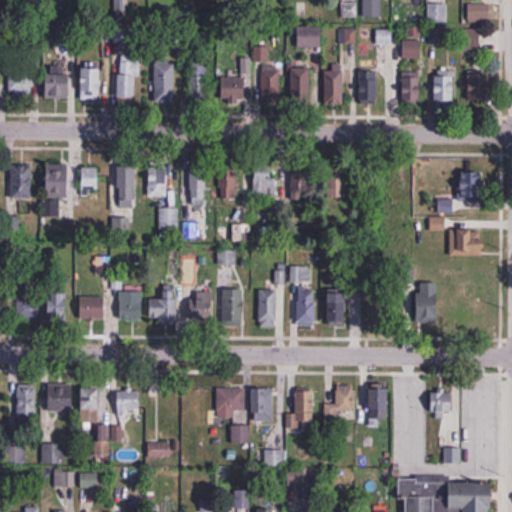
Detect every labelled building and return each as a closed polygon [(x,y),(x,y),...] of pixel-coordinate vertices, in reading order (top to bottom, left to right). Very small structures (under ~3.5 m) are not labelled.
[(381,1),(362,1),(362,17),(381,17),(381,1)] [(357,17),(357,4),(343,4),(343,17),(357,17)] [(469,22),(490,22),(490,4),(469,4),(469,22)] [(299,42),(321,42),(321,26),(299,26),(299,42)] [(354,42),(354,28),(342,28),(342,42),(354,42)] [(392,59),(403,59),(403,44),(392,44),(392,30),(378,30),(378,45),(392,45),(392,59)] [(138,61),(118,61),(118,100),(138,100),(138,61)] [(154,102),(175,102),(175,61),(154,61),(154,102)] [(207,101),(207,63),(190,63),(190,101),(207,101)] [(344,105),(344,65),(326,65),(326,105),(344,105)] [(71,67),(47,67),(47,99),(71,99),(71,67)] [(101,100),(101,67),(82,67),(82,100),(101,100)] [(311,67),(292,67),(292,102),(311,102),(311,67)] [(280,69),(263,69),(263,103),(280,103),(280,69)] [(32,94),(32,71),(9,71),(9,94),(32,94)] [(455,71),(436,71),(436,102),(455,102),(455,71)] [(360,73),(360,104),(378,104),(378,73),(360,73)] [(421,73),(403,73),(403,103),(421,103),(421,73)] [(491,103),(491,75),(469,75),(469,103),(491,103)] [(222,101),(246,101),(246,77),(222,77),(222,101)] [(69,199),(69,165),(47,165),(47,199),(69,199)] [(32,199),(32,166),(11,166),(11,199),(32,199)] [(135,207),(135,167),(118,167),(118,207),(135,207)] [(167,197),(167,167),(149,167),(149,197),(167,197)] [(206,168),(190,168),(190,206),(206,206),(206,168)] [(255,199),(275,199),(275,168),(255,168),(255,199)] [(311,201),(311,168),(293,168),(293,201),(311,201)] [(98,169),(82,169),(82,196),(98,196),(98,169)] [(220,200),(239,200),(239,169),(220,169),(220,200)] [(483,172),(460,172),(460,202),(483,202),(483,172)] [(178,229),(178,208),(160,208),(160,229),(178,229)] [(196,220),(184,223),(189,238),(200,235),(196,220)] [(484,230),(450,230),(450,254),(484,254),(484,230)] [(439,283),(415,283),(415,321),(439,321),(439,283)] [(150,300),(151,321),(178,320),(178,286),(164,287),(164,300),(150,300)] [(348,327),(348,289),(329,289),(329,327),(348,327)] [(244,327),(244,290),(223,290),(223,327),(244,327)] [(260,327),(277,327),(277,290),(260,290),(260,327)] [(316,290),(299,290),(299,326),(316,326),(316,290)] [(143,291),(120,291),(120,320),(143,320),(143,291)] [(212,321),(212,291),(189,291),(189,321),(212,321)] [(68,294),(47,294),(47,324),(68,324),(68,294)] [(17,295),(17,319),(38,319),(38,295),(17,295)] [(80,319),(105,319),(105,297),(80,297),(80,319)] [(17,384),(17,418),(36,418),(36,384),(17,384)] [(337,404),(325,404),(325,420),(354,420),(354,386),(337,386),(337,404)] [(49,412),(72,412),(72,388),(49,388),(49,412)] [(82,424),(101,424),(101,388),(82,388),(82,424)] [(244,388),(217,388),(217,418),(235,418),(235,411),(244,411),(244,388)] [(314,422),(314,388),(296,388),(296,422),(314,422)] [(388,388),(370,388),(370,421),(388,421),(388,388)] [(253,389),(253,422),(274,422),(274,389),(253,389)] [(117,392),(117,415),(140,415),(140,392),(117,392)] [(203,392),(184,392),(184,425),(203,425),(203,392)] [(453,415),(453,392),(431,392),(431,415),(453,415)] [(96,455),(110,455),(110,427),(96,427),(96,455)] [(232,427),(232,443),(250,443),(250,427),(232,427)] [(171,457),(171,442),(148,442),(148,457),(171,457)] [(215,446),(201,446),(201,464),(215,464),(215,446)] [(284,450),(266,450),(266,465),(284,465),(284,450)] [(305,469),(289,469),(289,484),(305,484),(305,469)] [(55,487),(74,487),(74,470),(55,470),(55,487)] [(135,472),(116,472),(116,494),(135,494),(135,472)] [(492,511),(494,482),(403,480),(402,511),(492,511)]
